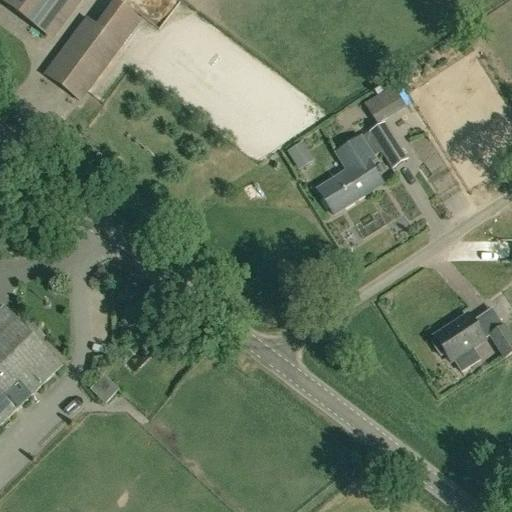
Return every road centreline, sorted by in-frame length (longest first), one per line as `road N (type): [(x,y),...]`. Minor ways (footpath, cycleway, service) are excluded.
road 1 (tertiary): [(271,358),(0,155)]
road 2 (unclassified): [(271,358),(511,196)]
road 3 (unknown): [(81,216),(85,335),(52,404),(0,463)]
road 4 (tertiary): [(472,511),(271,358)]
